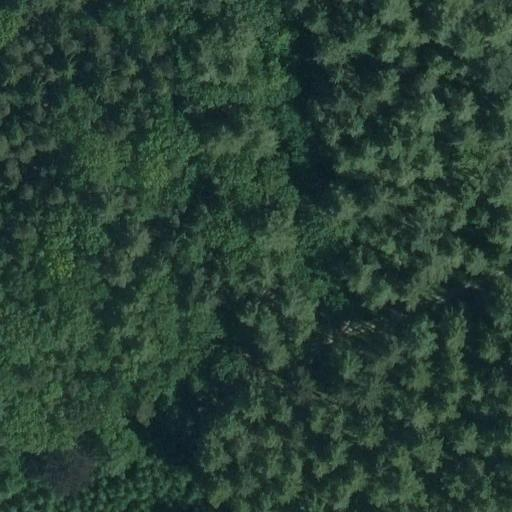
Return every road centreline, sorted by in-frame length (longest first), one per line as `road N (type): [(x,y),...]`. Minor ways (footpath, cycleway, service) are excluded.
road 1 (track): [(0,465),(354,329)]
road 2 (track): [(354,329),(511,267)]
